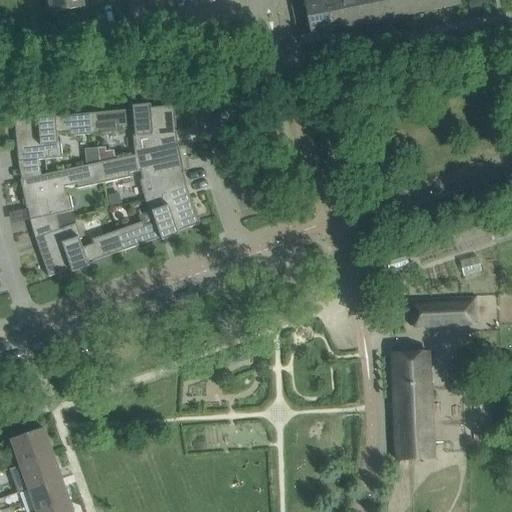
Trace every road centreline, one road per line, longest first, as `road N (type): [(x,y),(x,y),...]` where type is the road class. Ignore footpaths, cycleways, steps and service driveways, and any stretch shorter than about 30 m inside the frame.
road 1 (residential): [(35,337),(245,262)]
road 2 (residential): [(204,111),(245,262)]
road 3 (residential): [(0,221),(35,337)]
